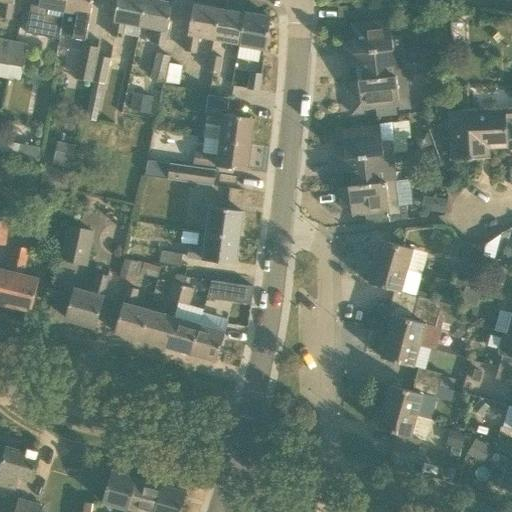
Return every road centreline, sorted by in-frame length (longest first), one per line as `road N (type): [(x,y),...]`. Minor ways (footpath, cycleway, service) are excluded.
road 1 (residential): [(237,450),(261,361),(278,229),(300,26),(294,0)]
road 2 (residential): [(0,386),(237,450)]
road 3 (residential): [(237,450),(462,511)]
